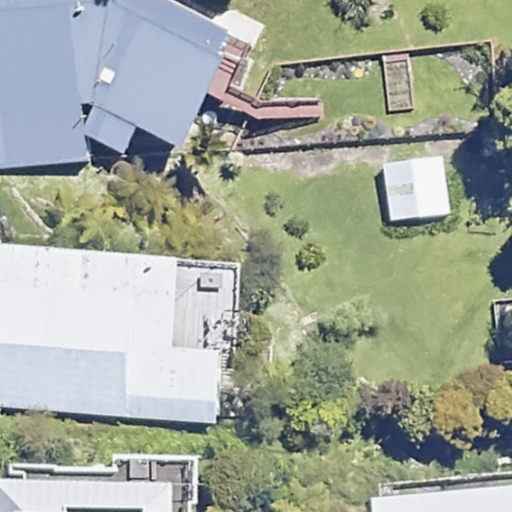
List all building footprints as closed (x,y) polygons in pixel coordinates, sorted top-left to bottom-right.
[(143,126),(179,143),(222,52),(112,0),(0,0),(0,167),(116,167),(143,126)] [(499,95),(491,45),(427,55),(435,105),(499,95)] [(452,217),(445,155),(384,162),(391,223),(452,217)] [(251,261),(0,243),(0,409),(219,425),(224,351),(245,353),(251,261)] [(200,511),(200,502),(208,502),(207,451),(114,453),(114,460),(11,462),(11,477),(0,477),(0,511),(200,511)] [(511,511),(511,477),(372,493),(373,511),(511,511)]
